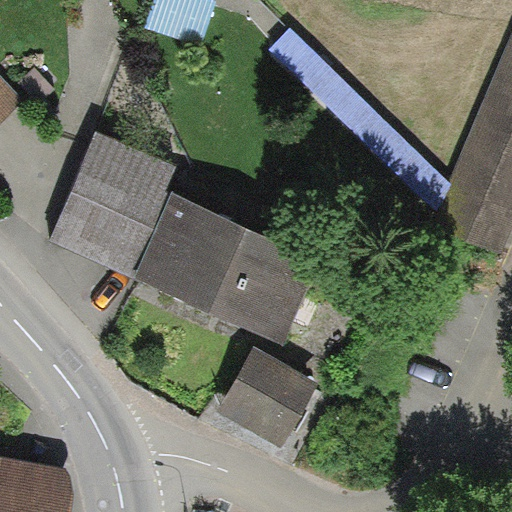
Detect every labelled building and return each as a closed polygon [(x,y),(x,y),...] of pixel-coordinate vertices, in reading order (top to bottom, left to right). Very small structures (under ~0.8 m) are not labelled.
[(511,231),(511,58),(440,232),(464,242),(501,257),(511,231)] [(0,123),(20,104),(0,82),(0,123)] [(179,173),(102,140),(56,244),(133,278),(168,200),(179,173)] [(319,268),(168,200),(133,278),(285,346),(319,268)] [(256,351),(219,414),(282,450),(319,387),(256,351)] [(0,511),(72,511),(75,495),(66,473),(0,462),(0,511)]
